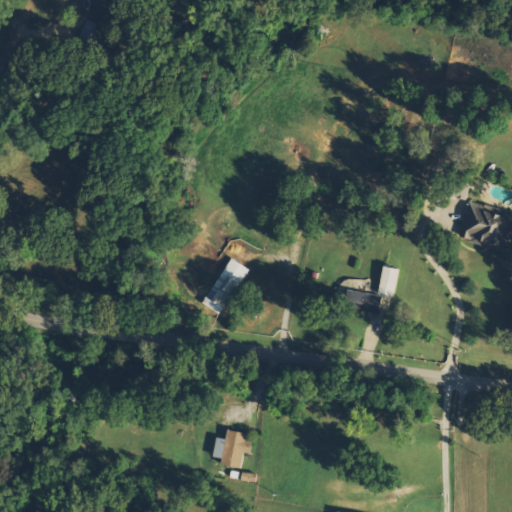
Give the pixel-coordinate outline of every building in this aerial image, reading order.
[(442,199),(464,200),(464,187),(442,186),(442,199)] [(456,239),(503,252),(511,218),(511,217),(465,204),(456,239)] [(249,268),(232,257),(203,304),(220,315),(249,268)] [(382,294),(398,296),(402,268),(387,266),(382,294)] [(384,313),(386,296),(356,292),(354,308),(384,313)] [(217,457),(226,458),(225,465),(245,467),(247,453),(254,454),(256,441),(250,440),(251,432),(231,429),(230,438),(219,437),(217,457)]
